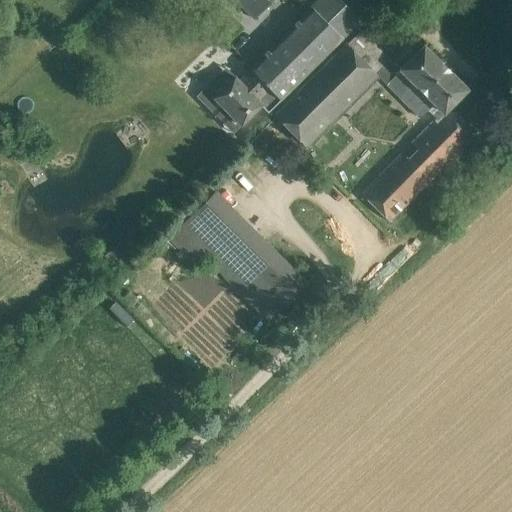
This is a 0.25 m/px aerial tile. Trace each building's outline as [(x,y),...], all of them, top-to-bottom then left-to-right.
[(261,104),(268,112),(361,19),(341,0),(318,0),(250,68),(252,69),(240,81),(235,77),(214,97),(241,124),(261,104)] [(237,0),(254,17),(271,0),(237,0)] [(378,0),(345,0),(367,22),(384,5),(378,0)] [(389,221),(476,134),(448,107),(467,88),(424,45),(400,69),(361,29),(275,114),(307,146),(378,74),(420,117),(428,110),(437,118),(412,143),(418,150),(409,159),(402,152),(361,193),(389,221)] [(205,264),(211,260),(270,319),(307,282),(215,191),(178,228),(169,238),(198,268),(204,263),(205,264)]
